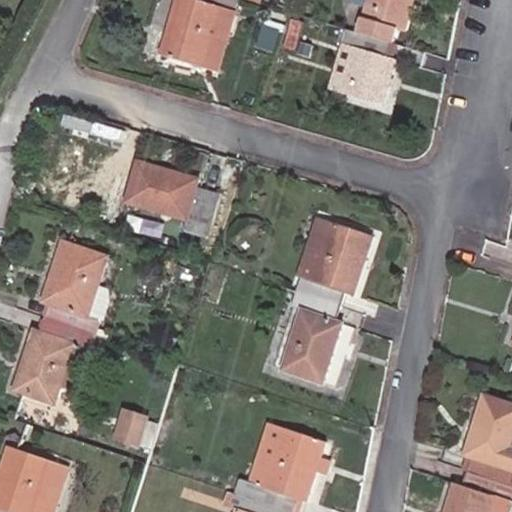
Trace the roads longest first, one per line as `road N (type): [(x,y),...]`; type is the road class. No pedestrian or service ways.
road 1 (residential): [(448,197),(41,82)]
road 2 (residential): [(448,197),(387,511)]
road 3 (residential): [(503,82),(448,197)]
road 4 (residential): [(0,199),(19,118),(41,82)]
